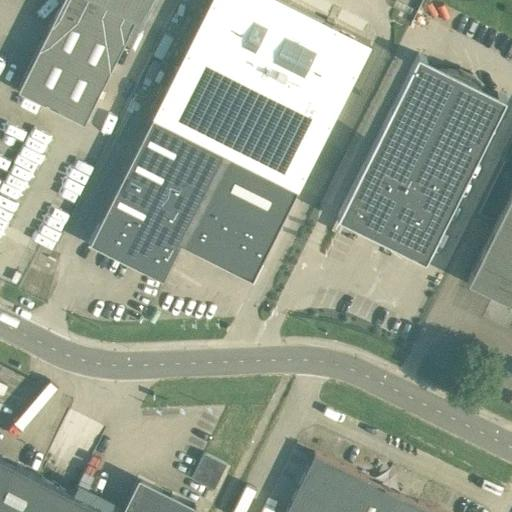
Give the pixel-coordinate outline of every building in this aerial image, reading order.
[(60,0),(17,87),(83,120),(142,0),(60,0)] [(297,185),(369,40),(289,0),(208,0),(152,112),(297,185)] [(337,214),(425,258),(505,95),(417,52),(337,214)] [(296,187),(156,115),(89,250),(151,285),(190,213),(263,259),(296,187)] [(511,188),(467,279),(511,301),(511,188)] [(442,511),(314,448),(282,511),(442,511)] [(213,487),(226,462),(203,451),(191,476),(213,487)] [(0,511),(190,511),(195,503),(194,502),(192,505),(140,479),(123,511),(115,511),(0,454),(0,511)]
